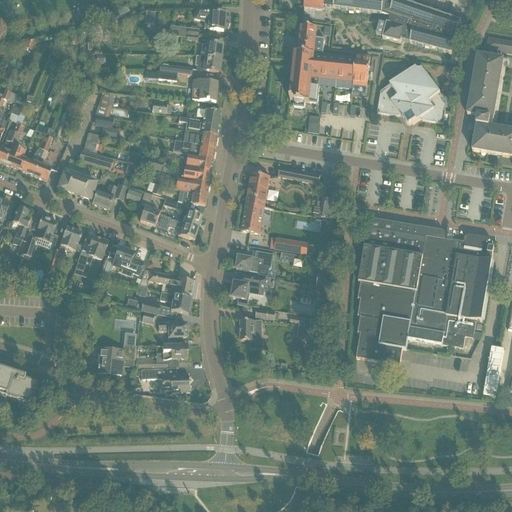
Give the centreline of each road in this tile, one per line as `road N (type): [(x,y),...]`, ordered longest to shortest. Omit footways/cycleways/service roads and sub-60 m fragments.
road 1 (residential): [(236,142),(511,189)]
road 2 (residential): [(224,405),(200,414),(86,400),(44,363),(0,347)]
road 3 (secondary): [(276,475),(382,489),(511,491)]
road 4 (residential): [(0,183),(210,265)]
road 5 (residential): [(236,142),(248,0)]
road 6 (residential): [(224,405),(206,327),(210,265)]
road 7 (secondary): [(224,467),(93,469)]
road 8 (secondary): [(93,469),(221,479)]
road 9 (residential): [(210,265),(236,142)]
